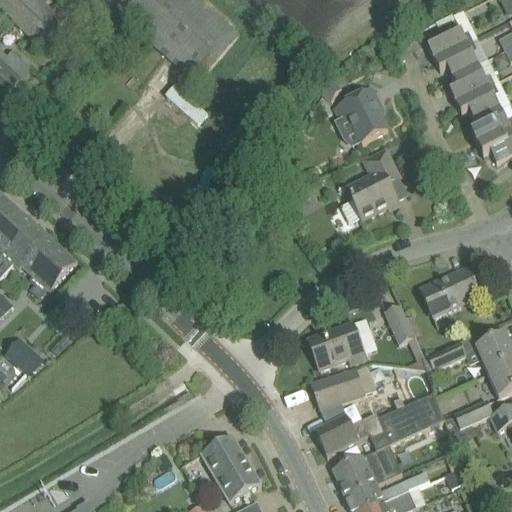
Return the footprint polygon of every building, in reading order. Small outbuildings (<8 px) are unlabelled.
[(0,0),(0,10),(14,24),(36,0),(0,0)] [(36,0),(14,24),(40,48),(68,19),(57,8),(50,2),(52,0),(36,0)] [(195,0),(99,0),(196,85),(238,38),(226,27),(195,0)] [(511,0),(499,0),(509,20),(511,19),(511,0)] [(429,53),(434,64),(478,42),(474,33),(468,36),(463,38),(456,25),(431,38),(436,49),(429,53)] [(511,37),(499,44),(505,56),(511,52),(511,37)] [(447,71),(453,82),(489,64),(478,42),(434,64),(440,75),(447,71)] [(0,110),(2,112),(35,74),(12,56),(9,60),(0,52),(0,110)] [(38,91),(56,107),(88,72),(71,56),(38,91)] [(450,96),(456,107),(494,88),(500,85),(489,64),(453,82),(458,92),(450,96)] [(332,106),(342,92),(333,85),(322,99),(332,106)] [(469,114),(474,125),(500,113),(494,100),(499,97),(494,88),(456,107),(461,118),(469,114)] [(384,116),(378,104),(372,92),(334,112),(340,124),(348,120),(362,148),(389,134),(380,118),(384,116)] [(472,140),(477,151),(511,133),(511,124),(511,123),(506,125),(500,113),(474,125),(479,137),(472,140)] [(123,147),(109,162),(133,184),(150,165),(160,160),(158,156),(165,152),(162,146),(184,136),(175,118),(130,140),(132,142),(126,150),(123,147)] [(118,125),(107,139),(120,150),(131,136),(118,125)] [(511,133),(477,151),(483,162),(491,159),(496,170),(511,161),(511,133)] [(347,195),(352,206),(343,211),(351,228),(361,224),(362,226),(398,207),(388,189),(400,183),(386,155),(364,166),(372,182),(347,195)] [(217,165),(184,211),(206,226),(238,181),(217,165)] [(0,254),(9,263),(38,231),(0,197),(0,254)] [(289,201),(275,208),(285,223),(297,216),(289,201)] [(38,231),(9,263),(21,274),(23,271),(34,281),(30,285),(36,291),(32,296),(40,303),(48,295),(52,297),(65,283),(78,268),(38,231)] [(420,295),(428,313),(434,324),(480,303),(467,273),(420,295)] [(0,327),(15,311),(0,296),(0,327)] [(410,347),(419,365),(411,369),(413,373),(426,374),(427,363),(417,343),(407,323),(401,310),(385,318),(393,336),(400,352),(410,347)] [(366,324),(353,329),(308,346),(319,376),(349,364),(351,372),(369,365),(366,357),(377,353),(366,324)] [(459,348),(427,363),(426,374),(429,379),(433,377),(466,363),(464,358),(475,353),(487,379),(511,367),(511,352),(506,339),(487,348),(483,337),(459,348)] [(21,343),(6,360),(27,379),(28,381),(43,364),(21,343)] [(511,367),(487,379),(498,405),(511,398),(511,367)] [(356,375),(330,383),(311,390),(320,416),(365,401),(365,399),(378,395),(370,371),(356,376),(356,375)] [(447,425),(446,424),(434,398),(391,418),(380,423),(365,430),(370,440),(378,456),(432,432),(446,426),(447,425)] [(473,429),(491,421),(493,420),(486,406),(446,424),(447,425),(446,426),(451,439),(473,429)] [(511,411),(493,420),(491,421),(499,437),(510,432),(511,435),(511,411)] [(365,430),(380,423),(378,417),(352,430),(348,421),(333,428),(315,437),(327,462),(345,453),(360,446),(359,445),(370,440),(365,430)] [(477,439),(473,429),(451,439),(455,449),(477,439)] [(232,442),(216,452),(201,460),(230,508),(261,490),(232,442)] [(333,476),(345,503),(375,490),(363,462),(333,476)] [(464,473),(453,477),(447,480),(453,493),(470,486),(464,473)] [(345,503),(349,511),(370,511),(410,495),(429,486),(425,478),(425,477),(379,498),(375,490),(345,503)] [(370,511),(416,511),(414,507),(416,506),(410,495),(370,511)] [(488,501),(478,505),(480,511),(490,511),(493,511),(488,501)]
